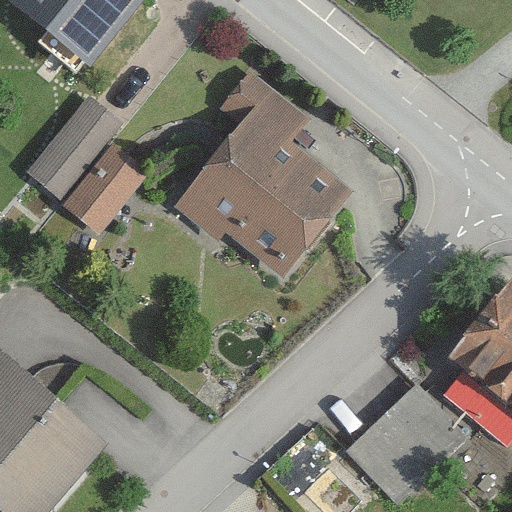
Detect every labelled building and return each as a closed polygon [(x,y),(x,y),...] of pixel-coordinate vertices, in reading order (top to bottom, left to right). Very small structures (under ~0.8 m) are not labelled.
[(140,0),(6,0),(3,5),(91,68),(140,0)] [(283,147),(301,123),(243,79),(213,120),(230,133),(170,213),(212,244),(218,236),(281,283),(347,195),(283,147)] [(55,202),(111,126),(81,103),(24,179),(55,202)] [(139,176),(110,152),(61,213),(91,236),(139,176)] [(511,290),(509,288),(448,362),(511,415),(511,290)] [(0,511),(46,511),(99,454),(0,364),(0,511)] [(462,442),(417,394),(346,460),(391,508),(462,442)]
